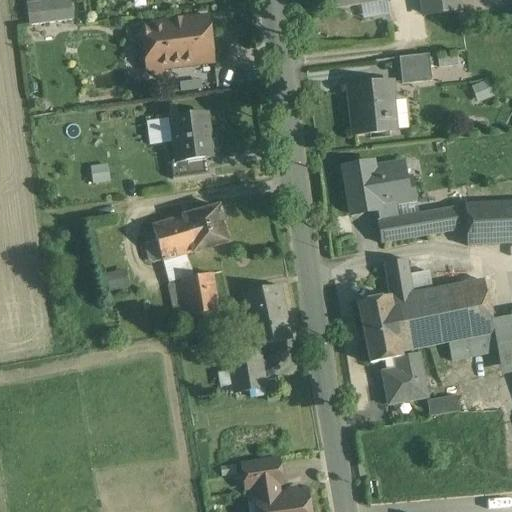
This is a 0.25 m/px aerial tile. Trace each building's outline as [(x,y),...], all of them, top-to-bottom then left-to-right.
[(36,0),(21,0),(24,26),(39,24),(37,3),(36,0)] [(63,0),(60,0),(37,3),(39,24),(71,20),(68,0),(63,0)] [(456,0),(422,0),(425,15),(458,11),(456,0)] [(207,19),(175,23),(181,67),(212,64),(207,19)] [(175,23),(140,28),(146,72),(181,67),(175,23)] [(428,56),(398,59),(401,85),(431,82),(428,56)] [(472,86),(478,103),(495,96),(489,80),(472,86)] [(391,83),(348,88),(353,136),(390,132),(390,131),(402,130),(406,126),(404,105),(399,102),(393,102),(391,83)] [(205,115),(169,119),(174,161),(174,163),(205,160),(211,159),(205,115)] [(205,160),(174,163),(174,161),(168,162),(170,180),(208,175),(205,160)] [(399,165),(399,166),(399,165),(365,170),(365,165),(343,169),(351,216),(377,212),(379,222),(397,219),(395,204),(414,201),(410,180),(404,180),(401,164),(399,165)] [(511,202),(464,205),(464,208),(465,230),(466,247),(511,244),(511,202)] [(379,222),(376,222),(380,245),(465,230),(464,208),(397,219),(379,222)] [(216,209),(180,219),(190,254),(226,244),(216,209)] [(180,219),(150,227),(160,262),(190,254),(180,219)] [(405,261),(383,265),(388,299),(389,298),(389,300),(412,296),(405,261)] [(211,276),(165,286),(173,322),(218,313),(211,276)] [(412,296),(389,300),(400,353),(447,344),(492,335),(490,322),(482,282),(412,296)] [(281,288),(244,295),(254,347),(291,341),(281,288)] [(388,299),(356,305),(369,365),(394,360),(401,359),(401,358),(400,353),(389,300),(389,298),(388,299)] [(511,326),(510,317),(490,322),(492,335),(496,354),(499,373),(511,370),(511,326)] [(492,335),(447,344),(450,363),(496,354),(492,335)] [(259,353),(227,358),(234,396),(265,390),(259,353)] [(401,358),(401,359),(394,360),(397,372),(382,375),(388,406),(425,399),(417,355),(401,358)] [(455,397),(425,403),(428,419),(458,413),(455,397)] [(276,461),(241,466),(245,492),(256,490),(275,487),(280,486),(276,461)] [(284,497),(276,498),(275,487),(256,490),(259,511),(307,511),(305,494),(298,495),(294,492),(287,493),(284,497)]
